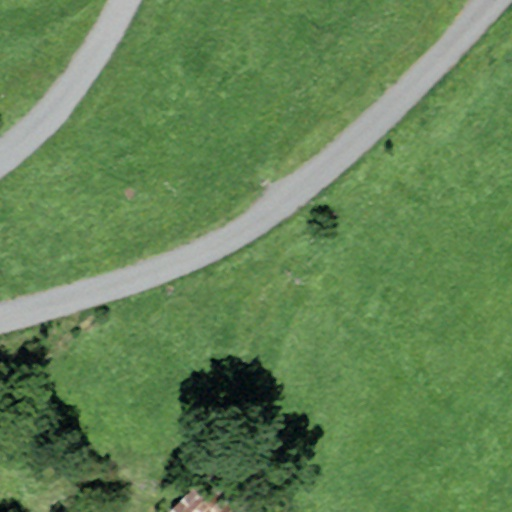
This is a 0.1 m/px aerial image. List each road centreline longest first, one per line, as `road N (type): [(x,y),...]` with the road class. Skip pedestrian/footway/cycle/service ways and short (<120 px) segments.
road 1 (residential): [(496,0),(336,158),(247,227),(164,268),(0,318)]
road 2 (residential): [(0,154),(42,123),(124,0)]
